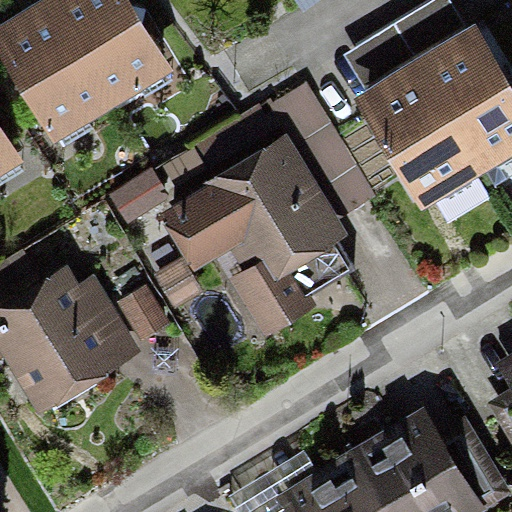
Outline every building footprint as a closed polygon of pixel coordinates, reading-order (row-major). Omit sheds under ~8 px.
[(32,0),(22,6),(0,19),(0,60),(45,135),(163,64),(124,0),(32,0)] [(435,0),(414,0),(334,48),(351,77),(447,20),(435,0)] [(511,90),(470,15),(347,84),(412,199),(511,142),(511,90)] [(282,116),(322,181),(348,164),(299,85),(236,125),(245,139),(282,116)] [(333,229),(274,131),(148,207),(232,345),(297,306),(273,265),(333,229)] [(0,163),(11,158),(0,138),(0,163)] [(57,263),(0,296),(0,370),(23,411),(126,351),(79,270),(66,277),(57,263)] [(406,430),(306,489),(288,500),(295,511),(445,511),(494,484),(448,406),(406,430)]
